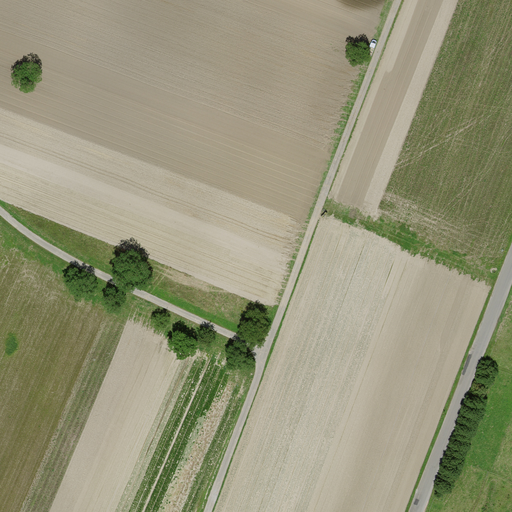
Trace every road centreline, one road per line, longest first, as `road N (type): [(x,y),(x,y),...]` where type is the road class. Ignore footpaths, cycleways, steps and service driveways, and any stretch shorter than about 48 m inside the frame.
road 1 (track): [(0,211),(69,256),(264,347),(399,0)]
road 2 (unclassified): [(511,265),(417,511)]
road 3 (track): [(264,347),(207,511)]
